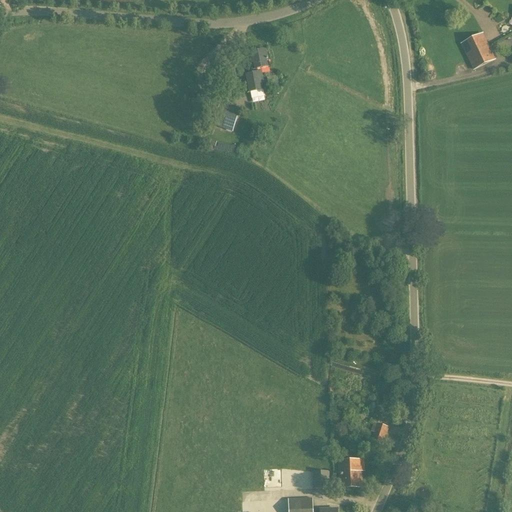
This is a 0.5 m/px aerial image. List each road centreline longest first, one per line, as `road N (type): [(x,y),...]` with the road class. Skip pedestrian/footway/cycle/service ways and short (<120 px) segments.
road 1 (unclassified): [(414,373),(407,89),(390,0)]
road 2 (tertiary): [(0,12),(211,23),(252,21),(317,0)]
road 3 (unclassified): [(376,511),(407,434),(414,373)]
